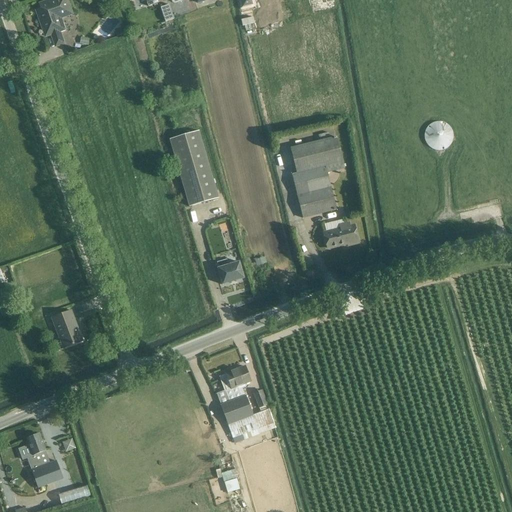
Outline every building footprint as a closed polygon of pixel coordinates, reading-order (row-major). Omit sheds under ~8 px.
[(51,34),(55,47),(64,44),(60,32),(65,30),(63,23),(62,23),(59,15),(71,11),(66,0),(50,0),(39,4),(41,9),(43,10),(44,13),(38,15),(45,36),(51,34)] [(166,22),(174,19),(169,5),(161,7),(166,22)] [(124,26),(114,30),(116,37),(127,33),(124,26)] [(81,37),(80,44),(88,46),(89,39),(81,37)] [(439,151),(441,151),(444,150),(446,149),(448,148),(450,146),(451,144),(452,141),(453,139),(453,136),(453,134),(452,132),(451,129),(450,127),(448,125),(446,124),(444,123),(441,122),(439,122),(436,122),(434,123),(431,124),(429,125),(427,127),(426,129),(425,132),(424,134),(424,136),(424,139),(425,141),(426,144),(427,146),(429,148),(431,149),(434,150),(436,151),(439,151)] [(199,131),(170,140),(189,208),(218,199),(199,131)] [(291,148),(297,173),(292,175),(303,218),(336,210),(327,173),(344,168),(336,137),(291,148)] [(327,248),(347,243),(348,245),(358,243),(354,226),(349,227),(349,223),(340,226),(341,229),(323,234),(327,248)] [(228,265),(227,260),(217,262),(218,268),(217,269),(222,285),(244,279),(239,262),(228,265)] [(272,266),(274,266),(272,261),(257,267),(266,288),(279,282),(272,266)] [(0,268),(0,282),(10,279),(7,270),(3,272),(2,267),(0,268)] [(71,311),(51,318),(63,349),(82,341),(71,311)] [(242,396),(238,386),(251,382),(245,366),(226,374),(219,377),(224,391),(216,394),(220,404),(220,405),(227,425),(233,439),(258,429),(259,434),(276,428),(269,409),(262,391),(253,394),(260,412),(253,415),(245,395),(242,396)] [(50,463),(46,450),(39,434),(26,439),(32,455),(27,457),(38,488),(63,479),(56,461),(50,463)] [(233,468),(219,473),(223,483),(236,478),(233,468)] [(85,487),(55,493),(57,503),(87,497),(85,487)]
